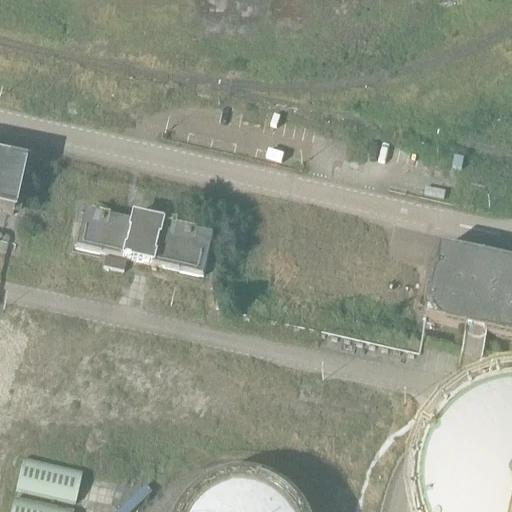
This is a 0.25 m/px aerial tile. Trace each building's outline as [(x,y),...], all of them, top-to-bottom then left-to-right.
[(22,168),(0,162),(0,213),(12,216),(22,168)] [(75,249),(100,255),(126,261),(136,263),(150,266),(157,268),(176,272),(203,278),(205,272),(212,239),(212,238),(185,232),(160,226),(154,224),(150,224),(131,219),(129,224),(116,221),(108,219),(83,214),(75,249)] [(511,266),(441,250),(425,322),(491,337),(511,341),(511,266)] [(125,263),(104,259),(102,269),(123,274),(125,263)] [(381,422),(384,398),(324,391),(320,415),(381,422)] [(511,511),(511,436),(494,441),(476,448),(459,459),(445,472),(433,487),(424,504),(421,511),(511,511)] [(73,511),(81,472),(21,461),(11,511),(73,511)] [(288,511),(282,507),(271,500),(259,496),(249,494),(243,493),(230,494),(216,498),(203,504),(192,511),(288,511)]
